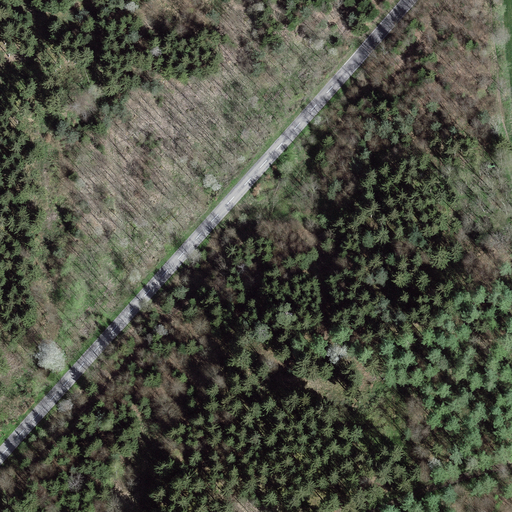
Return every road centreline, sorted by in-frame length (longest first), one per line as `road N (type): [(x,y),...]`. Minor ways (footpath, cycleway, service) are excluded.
road 1 (tertiary): [(408,0),(0,456)]
road 2 (track): [(489,0),(511,170)]
road 3 (track): [(375,511),(442,482),(511,465)]
